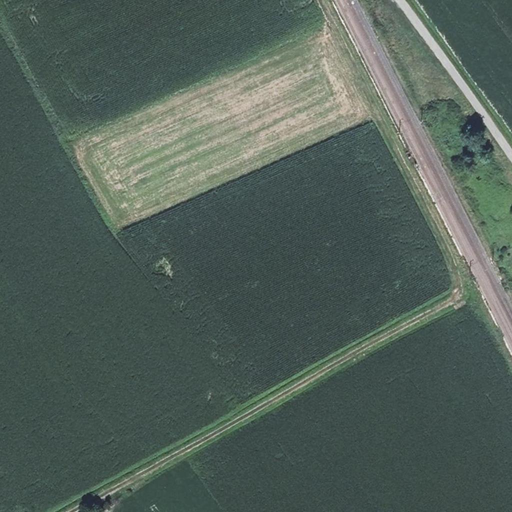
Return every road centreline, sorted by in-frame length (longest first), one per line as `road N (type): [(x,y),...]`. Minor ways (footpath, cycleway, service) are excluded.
road 1 (track): [(320,0),(458,273),(457,297),(66,511)]
road 2 (unclassified): [(511,156),(399,0)]
